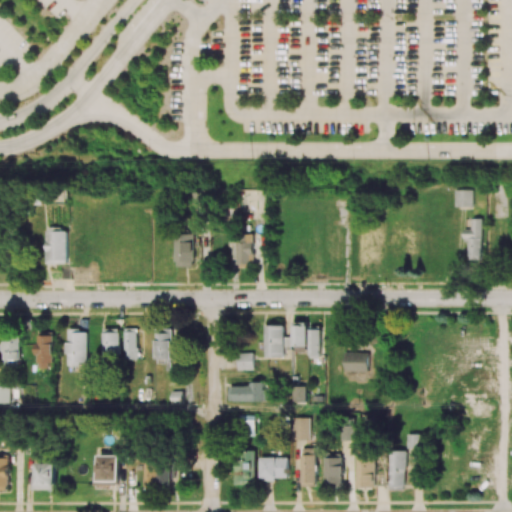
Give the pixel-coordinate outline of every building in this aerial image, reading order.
[(473,207),(474,190),(456,189),(456,206),(473,207)] [(470,260),(483,260),(484,219),(473,218),(473,229),(465,229),(465,241),(470,241),(470,260)] [(73,263),(73,228),(52,228),(52,263),(73,263)] [(176,266),(196,267),(197,234),(177,234),(176,266)] [(240,265),(254,264),(254,234),(240,234),(240,265)] [(322,329),(309,329),(309,322),(294,322),(295,346),(310,345),(310,358),(322,358),(322,329)] [(285,325),(266,325),(267,357),(286,357),(286,347),(291,347),(291,336),(285,337),(285,325)] [(127,360),(140,360),(141,328),(128,328),(127,360)] [(105,329),(106,356),(123,356),(123,329),(105,329)] [(90,362),(91,330),(71,330),(70,366),(82,366),(82,362),(90,362)] [(158,360),(174,361),(175,333),(158,333),(158,360)] [(23,334),(6,334),(6,364),(23,364),(23,334)] [(57,335),(41,336),(41,368),(57,367),(57,335)] [(239,370),(256,370),(255,352),(239,352),(239,370)] [(345,371),(370,371),(370,353),(345,352),(345,371)] [(272,402),(272,382),(252,382),(252,386),(232,386),(232,401),(272,402)] [(307,385),(293,385),(293,402),(307,402),(307,385)] [(13,387),(0,386),(0,403),(12,404),(13,387)] [(257,415),(242,415),(242,435),(257,435),(257,415)] [(344,440),(358,440),(358,417),(343,418),(344,440)] [(409,448),(422,448),(422,434),(409,434),(409,448)] [(317,448),(302,448),(303,486),(318,486),(317,448)] [(238,485),(258,485),(257,450),(237,451),(238,485)] [(408,451),(392,451),(391,489),(408,489),(408,451)] [(145,485),(157,485),(158,455),(146,454),(145,485)] [(94,466),(95,485),(120,485),(120,455),(99,456),(99,466),(94,466)] [(358,456),(359,487),(378,487),(378,456),(358,456)] [(10,458),(0,457),(0,490),(10,491),(10,458)] [(290,477),(290,458),(262,457),(262,480),(277,480),(277,477),(290,477)] [(326,483),(345,483),(345,458),(326,457),(326,483)] [(57,463),(36,463),(35,489),(57,490),(57,463)] [(159,485),(173,485),(174,466),(160,465),(159,485)]
